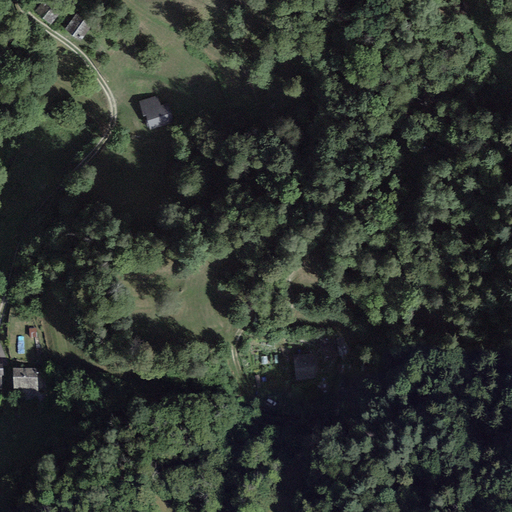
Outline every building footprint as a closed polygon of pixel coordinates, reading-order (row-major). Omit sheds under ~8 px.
[(60,14),(43,1),(35,11),(43,17),(42,18),(50,25),(60,14)] [(76,15),(65,30),(80,41),(91,26),(76,15)] [(158,96),(139,101),(143,116),(146,115),(150,130),(174,124),(169,103),(160,105),(158,96)] [(37,328),(29,329),(30,338),(37,337),(37,328)] [(333,336),(321,337),(322,347),(324,347),(325,359),(335,358),(333,336)] [(311,354),(295,356),(298,377),(314,375),(311,354)] [(38,368),(13,369),(13,389),(27,389),(27,392),(38,392),(38,368)]
